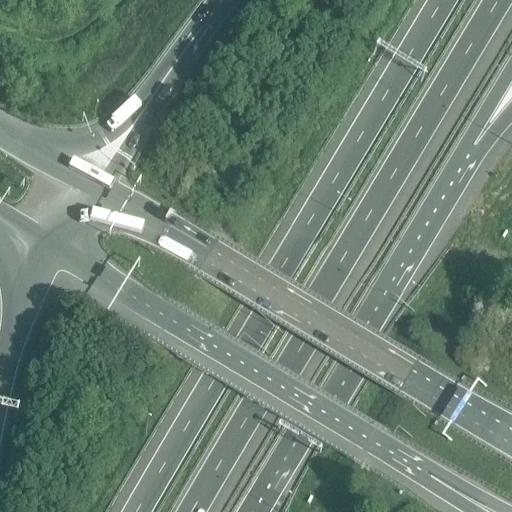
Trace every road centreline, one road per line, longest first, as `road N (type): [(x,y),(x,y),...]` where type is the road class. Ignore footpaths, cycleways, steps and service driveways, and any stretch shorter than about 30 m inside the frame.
road 1 (motorway): [(192,511),(498,0)]
road 2 (motorway): [(442,0),(137,511)]
road 3 (primary): [(48,247),(469,499)]
road 4 (primary): [(511,437),(93,184)]
road 5 (motorway): [(244,511),(462,151)]
road 6 (motorway): [(222,0),(93,184)]
road 7 (motorway): [(48,247),(14,319),(0,386)]
